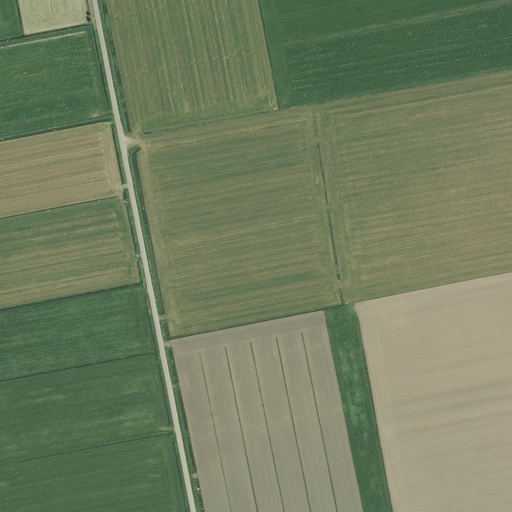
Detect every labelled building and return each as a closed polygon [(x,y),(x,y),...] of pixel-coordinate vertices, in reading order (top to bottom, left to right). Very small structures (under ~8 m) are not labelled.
[(266,460),(269,472),(292,469),(291,463),(294,462),(293,455),(266,460)] [(355,463),(356,473),(372,470),(371,461),(355,463)] [(334,477),(356,472),(354,463),(332,468),(334,477)] [(225,481),(224,477),(223,477),(223,474),(216,475),(217,479),(218,483),(225,481)] [(284,486),(286,500),(298,498),(295,480),(291,480),(291,485),(284,486)]
